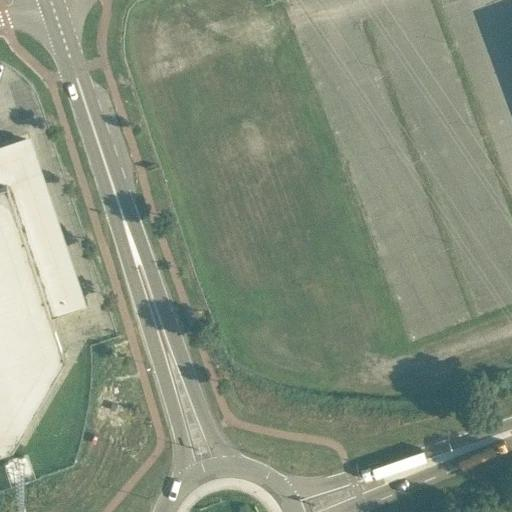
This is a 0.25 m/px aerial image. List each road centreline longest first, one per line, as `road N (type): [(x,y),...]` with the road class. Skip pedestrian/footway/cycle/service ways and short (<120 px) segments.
road 1 (secondary): [(243,510),(154,256),(107,168)]
road 2 (secondary): [(107,168),(120,263),(204,511)]
road 3 (primary): [(511,413),(243,510)]
road 4 (primary): [(345,511),(511,450)]
road 5 (secondary): [(50,1),(107,168)]
